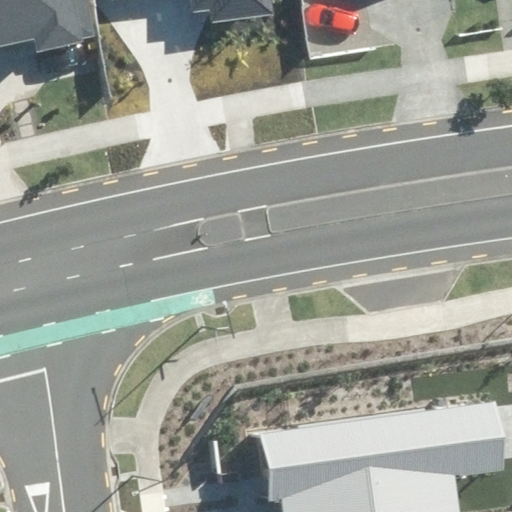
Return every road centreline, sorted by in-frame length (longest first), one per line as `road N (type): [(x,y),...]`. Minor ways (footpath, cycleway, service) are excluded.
road 1 (residential): [(6,235),(511,147)]
road 2 (residential): [(511,222),(212,265),(19,308)]
road 3 (residential): [(19,308),(40,511)]
